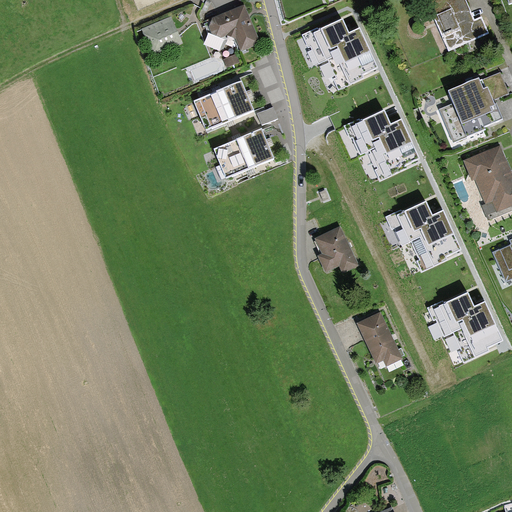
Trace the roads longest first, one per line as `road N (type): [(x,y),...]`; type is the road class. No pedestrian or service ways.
road 1 (residential): [(268,0),(296,110),(303,267),(383,446)]
road 2 (track): [(116,0),(124,27),(0,87)]
